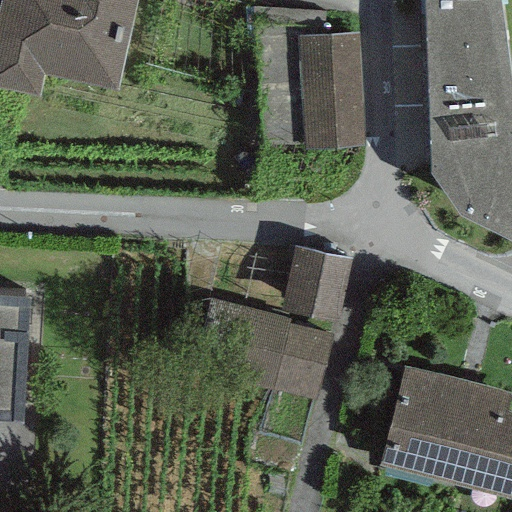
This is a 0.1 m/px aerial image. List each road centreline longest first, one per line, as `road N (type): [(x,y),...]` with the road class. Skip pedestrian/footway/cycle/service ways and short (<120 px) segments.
road 1 (residential): [(0,209),(374,228)]
road 2 (residential): [(374,228),(301,511)]
road 3 (residential): [(374,228),(372,0)]
road 4 (residential): [(511,293),(374,228)]
